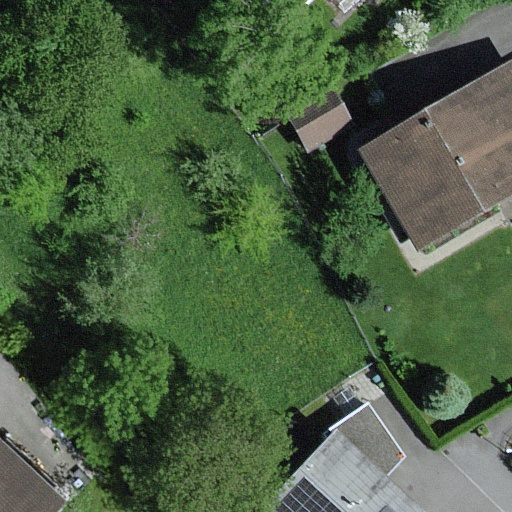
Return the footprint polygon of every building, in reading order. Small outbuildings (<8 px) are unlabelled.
[(511,64),(353,158),(412,258),(511,199),(511,64)] [(329,91),(283,118),(306,156),(351,129),(329,91)] [(140,429),(103,377),(79,394),(116,446),(140,429)] [(367,411),(325,440),(377,486),(402,461),(367,411)] [(0,433),(0,511),(56,511),(70,498),(0,433)] [(405,511),(377,486),(325,440),(259,511),(405,511)]
